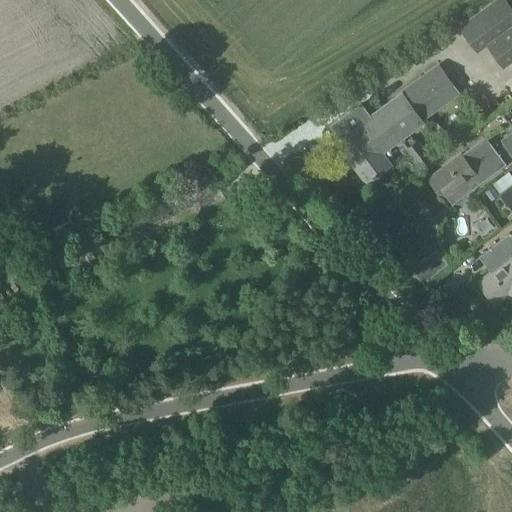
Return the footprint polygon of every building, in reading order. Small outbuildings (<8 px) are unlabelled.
[(511,70),(511,0),(488,0),(458,19),(476,48),(486,42),(502,65),(503,64),(508,73),(511,70)] [(484,99),(467,76),(452,56),(401,94),(415,113),(454,85),(471,109),(484,99)] [(415,113),(401,94),(401,93),(381,110),(399,136),(399,135),(400,137),(421,121),(415,113)] [(379,152),(400,137),(399,135),(399,136),(381,110),(360,126),(358,124),(329,146),(342,165),(349,160),(366,182),(389,165),(379,152)] [(450,204),(496,170),(490,162),(498,156),(483,136),(426,178),(441,198),(444,196),(450,204)] [(511,150),(500,158),(509,172),(511,170),(511,150)] [(511,173),(511,172),(493,185),(511,210),(511,173)] [(421,204),(432,219),(440,213),(429,198),(421,204)] [(511,238),(509,235),(489,250),(499,263),(494,267),(492,265),(487,269),(490,273),(477,283),(494,305),(507,296),(511,302),(511,238)] [(328,336),(347,326),(341,316),(323,325),(328,336)]
